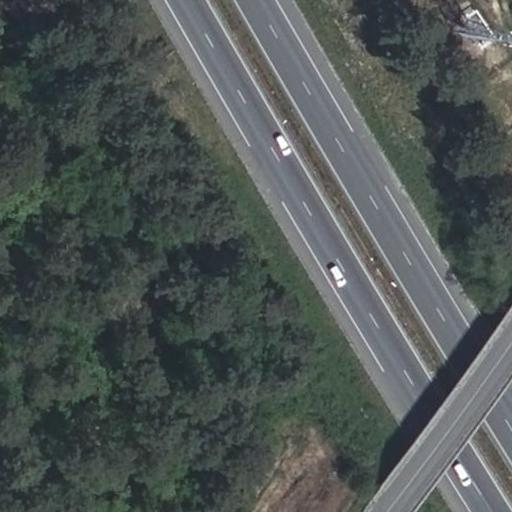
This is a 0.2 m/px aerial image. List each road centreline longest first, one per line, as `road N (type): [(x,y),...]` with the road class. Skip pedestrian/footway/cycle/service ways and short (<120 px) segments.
road 1 (motorway): [(188,0),(496,511)]
road 2 (motorway): [(511,423),(257,0)]
road 3 (tertiary): [(384,511),(511,337)]
